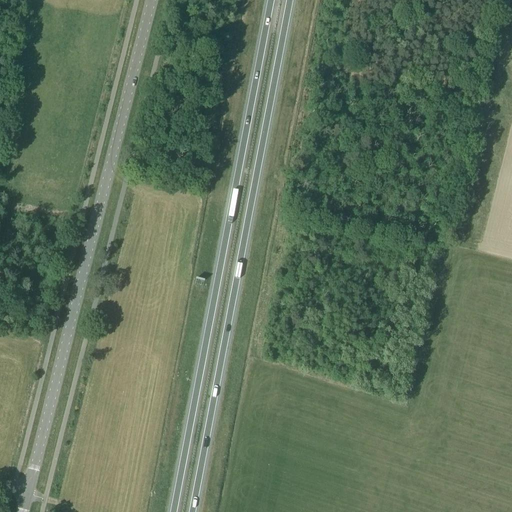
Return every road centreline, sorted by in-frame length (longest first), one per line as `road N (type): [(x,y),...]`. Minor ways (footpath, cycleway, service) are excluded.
road 1 (trunk): [(269,0),(172,511)]
road 2 (trunk): [(192,511),(289,0)]
road 3 (tertiary): [(26,494),(150,0)]
